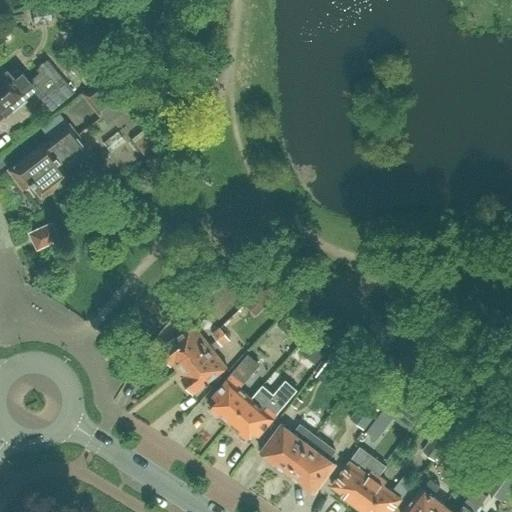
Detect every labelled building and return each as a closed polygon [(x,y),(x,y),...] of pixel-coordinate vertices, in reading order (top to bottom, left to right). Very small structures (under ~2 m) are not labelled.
[(60,80),(45,62),(36,69),(39,72),(27,83),(15,68),(6,76),(0,68),(0,114),(10,106),(12,108),(20,100),(19,98),(35,85),(43,95),(60,80)] [(118,100),(102,78),(81,94),(98,115),(118,100)] [(71,92),(61,81),(44,96),(54,107),(71,92)] [(88,152),(67,124),(45,141),(44,140),(6,169),(21,188),(27,183),(28,186),(30,185),(39,197),(70,174),(66,169),(88,152)] [(56,238),(48,222),(27,232),(34,248),(56,238)] [(177,371),(209,345),(192,323),(159,349),(177,371)] [(210,345),(209,345),(177,371),(193,392),(226,367),(213,350),(228,338),(220,328),(212,335),(216,340),(210,345)] [(306,350),(321,365),(337,349),(322,334),(306,350)] [(361,365),(340,349),(327,366),(348,382),(361,365)] [(229,422),(251,398),(239,389),(260,364),(248,354),(212,395),(217,400),(209,409),(217,416),(218,414),(229,422)] [(395,386),(368,366),(358,380),(375,393),(368,401),(365,399),(350,419),(363,429),(395,386)] [(264,383),(251,398),(229,422),(239,431),(238,433),(245,440),(253,430),(258,435),(277,413),(268,405),(277,395),(264,383)] [(390,400),(373,423),(383,430),(400,407),(390,400)] [(474,443),(444,421),(422,451),(434,460),(442,449),(460,462),(474,443)] [(287,472),(315,435),(300,424),(293,433),(280,423),(260,451),(276,463),(278,466),(280,468),(284,469),(287,472)] [(315,435),(287,472),(290,474),(292,477),(294,478),(298,479),(314,492),(335,464),(330,460),(337,451),(315,435)] [(485,489),(493,495),(511,470),(498,459),(493,466),(499,470),(485,489)] [(356,505),(378,475),(371,470),(368,474),(349,460),(330,485),(342,494),(341,495),(356,505)] [(511,469),(511,470),(493,495),(501,501),(511,485),(511,469)] [(385,480),(378,475),(356,505),(364,511),(390,511),(401,498),(382,484),(385,480)] [(402,511),(438,511),(444,504),(432,496),(439,486),(429,479),(422,488),(421,487),(402,511)]
